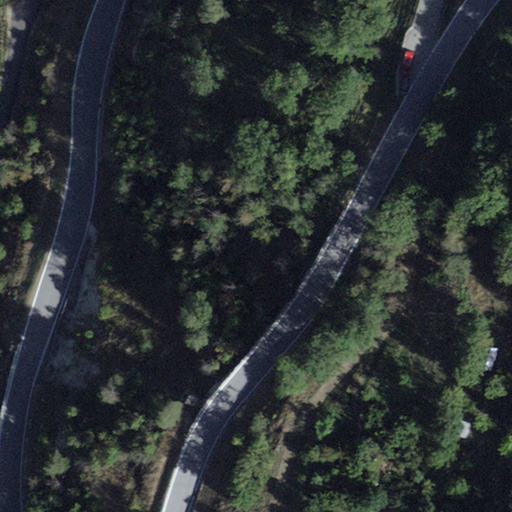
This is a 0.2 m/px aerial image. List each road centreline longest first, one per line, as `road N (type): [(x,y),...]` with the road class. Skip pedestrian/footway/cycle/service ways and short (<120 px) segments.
road 1 (tertiary): [(185,511),(220,420),(319,303),(461,38),(491,0)]
road 2 (tertiary): [(126,0),(111,46),(95,194),(26,431),(26,511)]
